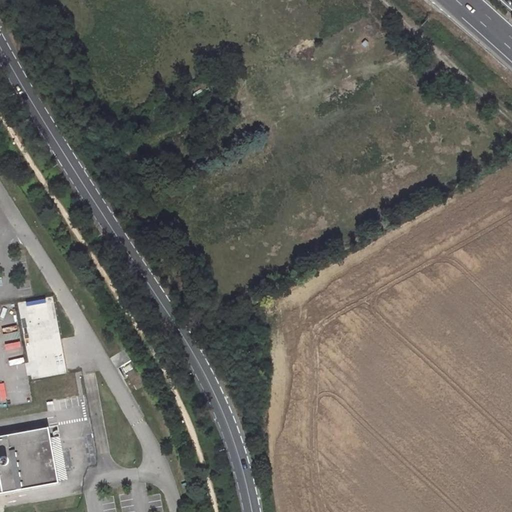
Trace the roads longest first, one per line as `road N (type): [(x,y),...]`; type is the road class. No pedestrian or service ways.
road 1 (tertiary): [(0,45),(210,383),(251,511)]
road 2 (track): [(383,0),(511,115)]
road 3 (unknown): [(0,426),(53,418),(72,424),(97,483)]
